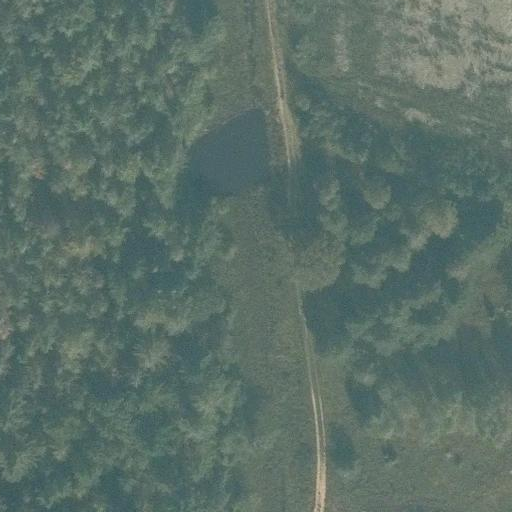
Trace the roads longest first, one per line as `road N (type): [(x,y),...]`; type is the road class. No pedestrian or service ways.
road 1 (track): [(284,122),(322,447),(314,511)]
road 2 (track): [(511,206),(284,122)]
road 3 (track): [(271,0),(284,122)]
